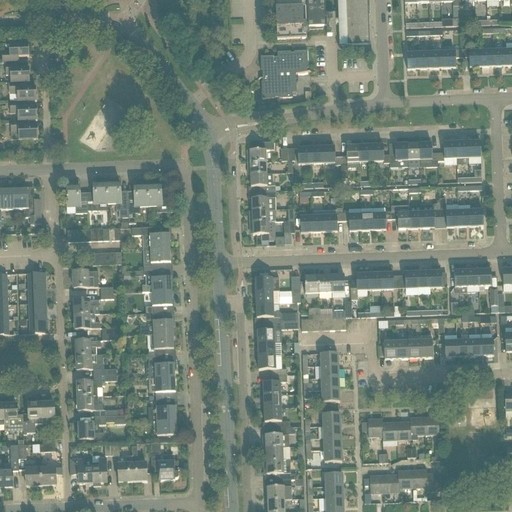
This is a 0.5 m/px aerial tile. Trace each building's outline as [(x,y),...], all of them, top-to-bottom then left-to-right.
[(275,0),(277,40),(307,39),(306,27),(305,0),(275,0)] [(343,0),(344,9),(343,9),(344,46),(368,45),(367,15),(364,15),(364,9),(367,9),(366,0),(343,0)] [(327,27),(327,36),(332,36),(335,26),(335,22),(333,22),(332,15),(327,16),(327,17),(324,17),(324,4),(318,4),(318,3),(308,3),(309,27),(310,27),(309,25),(315,24),(315,27),(327,27)] [(5,65),(19,64),(18,58),(29,58),(28,45),(9,45),(9,53),(2,53),(2,65),(5,65)] [(456,70),(455,60),(461,60),(461,51),(454,51),(455,54),(442,54),(443,70),(456,70)] [(481,69),(480,53),(468,54),(468,51),(461,51),(461,60),(469,59),(469,69),(481,69)] [(279,98),(279,100),(292,99),(292,94),(296,94),(296,95),(296,75),(312,73),(312,72),(307,73),(307,70),(308,70),(307,52),(294,53),(294,54),(290,54),(290,53),(277,54),(277,59),(274,59),(274,58),(260,58),(261,71),(264,71),(265,79),(258,80),(258,81),(262,80),(262,83),(261,83),(262,100),(275,100),(275,99),(279,98)] [(505,68),(505,52),(493,53),(493,69),(505,68)] [(493,69),(493,53),(480,53),(481,69),(493,69)] [(443,70),(442,54),(430,55),(430,71),(443,70)] [(419,71),(418,55),(406,56),(407,72),(419,71)] [(430,71),(430,55),(418,55),(419,71),(430,71)] [(19,71),(19,64),(5,65),(6,76),(10,76),(11,84),(30,83),(29,70),(19,71)] [(30,83),(11,84),(9,84),(9,95),(10,103),(36,102),(36,89),(26,90),(25,84),(30,83)] [(10,122),(37,121),(37,109),(26,109),(26,103),(36,103),(36,102),(10,103),(10,115),(18,114),(18,122),(10,122)] [(37,122),(37,121),(10,122),(11,134),(18,134),(19,142),(38,141),(37,128),(27,128),(27,122),(37,122)] [(250,164),(266,164),(266,152),(274,152),(274,144),(259,144),(259,152),(247,152),(247,160),(250,160),(250,164)] [(444,161),(456,160),(456,144),(443,145),(444,155),(438,155),(438,164),(445,163),(444,161)] [(468,166),(467,144),(456,144),(456,160),(456,166),(468,166)] [(481,165),(480,144),(467,144),(468,166),(481,165)] [(432,155),(431,145),(419,146),(420,162),(420,169),(421,169),(438,168),(437,164),(438,164),(438,155),(432,155)] [(408,162),(407,146),(395,147),(395,157),(389,157),(389,165),(390,170),(408,169),(408,162)] [(420,162),(419,146),(407,146),(408,162),(408,169),(420,169),(420,162)] [(383,147),(371,148),(371,164),(384,163),(384,166),(389,165),(389,157),(383,157),(383,147)] [(359,164),(358,148),(346,149),(347,158),(341,159),(341,167),(347,167),(347,164),(359,164)] [(359,164),(371,164),(371,148),(358,148),(359,164)] [(322,149),(310,150),(310,166),(323,165),(322,149)] [(334,149),(322,149),(323,165),(335,165),(335,167),(341,167),(341,159),(335,159),(334,149)] [(281,163),(287,163),(292,163),(294,163),(294,150),(281,151),(281,163)] [(310,166),(310,150),(297,150),(298,166),(310,166)] [(266,164),(250,164),(247,164),(248,172),(250,172),(250,177),(267,176),(266,164)] [(275,188),(273,188),(272,176),(267,176),(250,177),(251,189),(259,189),(259,194),(275,194),(275,188)] [(107,206),(107,188),(104,188),(104,185),(93,186),(93,201),(87,202),(87,208),(87,213),(107,212),(107,206)] [(110,188),(107,188),(107,206),(115,205),(116,212),(119,212),(120,220),(128,220),(128,212),(128,202),(121,203),(121,187),(118,187),(117,185),(109,185),(110,188)] [(140,209),(148,208),(148,190),(134,191),(134,202),(128,202),(128,212),(128,220),(129,226),(136,226),(135,215),(140,215),(140,209)] [(161,190),(148,190),(148,208),(156,208),(157,215),(169,214),(168,196),(168,205),(162,205),(161,190)] [(13,212),(13,191),(0,191),(0,222),(1,223),(1,212),(13,212)] [(14,211),(24,211),(24,219),(30,219),(30,227),(41,226),(40,201),(34,202),(34,199),(28,199),(28,191),(13,191),(13,212),(14,212),(14,211)] [(87,215),(87,213),(87,208),(81,209),(80,191),(66,191),(67,209),(76,209),(76,216),(87,215)] [(276,211),(276,199),(275,194),(259,194),(259,200),(251,200),(252,213),(276,211)] [(440,220),(440,205),(439,205),(433,206),(433,207),(421,207),(422,215),(422,230),(434,230),(434,220),(440,220)] [(422,215),(421,207),(409,208),(409,215),(410,231),(422,230),(422,215)] [(252,220),(252,225),(268,224),(276,224),(276,211),(252,213),(249,213),(249,220),(252,220)] [(483,228),(483,212),(471,213),(471,229),(483,228)] [(386,232),(386,222),(391,222),(391,213),(385,213),(385,216),(373,217),(374,232),(386,232)] [(410,231),(409,215),(397,216),(397,213),(391,213),(391,222),(398,221),(398,231),(407,231),(410,231)] [(459,229),(458,213),(440,214),(440,220),(446,220),(446,229),(452,229),(459,229)] [(471,229),(471,213),(458,213),(459,229),(468,229),(471,229)] [(343,223),(342,215),(337,215),(337,218),(324,218),(325,234),(337,234),(337,224),(343,223)] [(349,233),(362,233),(361,217),(348,217),(348,215),(342,215),(343,223),(349,223),(349,233)] [(373,217),(361,217),(362,233),(374,232),(373,217)] [(325,234),(324,218),(312,219),(313,235),(316,234),(325,234)] [(313,235),(312,219),(300,219),(301,235),(313,235)] [(294,223),(290,223),(284,224),(284,236),(295,235),(294,223)] [(275,241),(274,224),(268,224),(252,225),(250,225),(250,232),(252,232),(253,236),(252,236),(252,237),(260,237),(261,242),(275,241)] [(161,229),(151,229),(132,230),(132,238),(150,237),(151,251),(170,251),(170,236),(161,236),(161,229)] [(171,264),(170,251),(151,251),(151,268),(144,268),(144,273),(151,273),(163,272),(162,265),(171,264)] [(511,271),(502,271),(503,287),(511,287),(511,271)] [(172,293),(171,279),(163,279),(163,272),(151,273),(144,273),(144,277),(152,277),(152,287),(142,287),(143,294),(152,294),(172,293)] [(479,289),(478,272),(466,273),(467,289),(467,295),(479,295),(479,289)] [(478,272),(479,289),(491,288),(491,272),(478,272)] [(73,274),(74,290),(99,289),(98,273),(73,274)] [(467,289),(466,273),(454,273),(455,290),(455,296),(467,295),(467,289)] [(405,291),(418,291),(417,274),(405,275),(405,291)] [(429,274),(417,274),(418,291),(430,290),(429,274)] [(441,274),(429,274),(430,290),(442,290),(441,274)] [(28,276),(28,291),(46,290),(45,275),(28,276)] [(393,275),(380,276),(381,292),(393,292),(393,275)] [(356,282),(350,282),(351,302),(357,302),(357,293),(369,292),(368,276),(356,277),(356,282)] [(369,292),(381,292),(380,276),(368,276),(369,292)] [(344,277),(331,278),(331,295),(345,294),(344,277)] [(318,295),(318,278),(304,279),(305,296),(318,295)] [(331,278),(318,278),(318,295),(331,295),(331,278)] [(255,280),(256,294),(273,293),(272,280),(255,280)] [(46,305),(46,290),(28,291),(29,306),(46,305)] [(172,308),(172,293),(152,294),(152,316),(164,315),(164,308),(172,308)] [(273,306),(273,293),(256,294),(256,307),(273,306)] [(94,316),(94,308),(99,308),(98,302),(74,303),(75,317),(94,316)] [(29,306),(30,321),(47,320),(46,305),(29,306)] [(0,306),(0,321),(8,322),(8,307),(0,306)] [(298,325),(298,315),(281,315),(279,313),(273,313),(273,306),(256,307),(257,320),(265,320),(265,326),(298,325)] [(345,320),(345,313),(332,313),(333,316),(333,321),(334,321),(340,320),(345,320)] [(173,337),(173,322),(164,322),(164,315),(152,316),(153,329),(140,329),(140,338),(151,337),(154,337),(173,337)] [(94,324),(94,316),(75,317),(75,331),(99,330),(99,324),(94,324)] [(47,336),(47,320),(30,321),(30,336),(47,336)] [(0,337),(9,337),(8,322),(0,321),(0,337)] [(274,333),(281,332),(298,331),(298,325),(265,326),(265,332),(257,333),(258,346),(275,345),(274,333)] [(174,351),(173,337),(154,337),(151,337),(151,351),(149,352),(149,359),(166,358),(165,351),(174,351)] [(469,359),(481,358),(481,342),(469,343),(469,359)] [(493,342),(481,342),(481,358),(494,358),(493,342)] [(95,357),(95,349),(100,349),(100,343),(76,344),(76,358),(95,357)] [(396,344),(397,361),(409,361),(408,343),(396,344)] [(421,360),(420,343),(408,343),(409,361),(421,360)] [(432,343),(420,343),(421,360),(433,360),(432,343)] [(445,360),(457,359),(457,343),(444,344),(445,360)] [(457,343),(457,359),(469,359),(469,343),(457,343)] [(384,362),(397,361),(396,344),(384,344),(384,362)] [(275,358),(275,345),(258,346),(258,359),(275,358)] [(320,356),(321,368),(338,368),(338,355),(320,356)] [(102,371),(102,366),(103,365),(103,357),(95,357),(76,358),(77,372),(93,371),(93,378),(116,377),(116,371),(102,371)] [(175,380),(174,365),(166,365),(166,358),(149,359),(149,368),(155,368),(155,380),(175,380)] [(270,372),(271,378),(287,377),(286,371),(275,372),(275,358),(258,359),(259,372),(270,372)] [(321,380),(339,380),(338,368),(321,368),(321,380)] [(131,372),(127,372),(127,381),(138,381),(138,375),(131,375),(131,372)] [(102,390),(101,383),(117,383),(116,377),(93,378),(94,384),(77,385),(78,399),(97,398),(97,390),(102,390)] [(263,385),(263,398),(280,397),(280,384),(287,384),(287,377),(271,378),(271,384),(263,385)] [(175,394),(175,380),(155,380),(156,401),(167,401),(167,394),(175,394)] [(321,380),(322,392),(339,392),(339,380),(321,380)] [(322,392),(322,405),(323,405),(328,404),(340,404),(339,392),(322,392)] [(281,410),(280,397),(263,398),(264,411),(281,410)] [(97,406),(97,398),(78,399),(78,413),(102,412),(102,406),(97,406)] [(176,423),(176,408),(167,409),(167,401),(156,401),(157,423),(176,423)] [(42,426),(41,405),(28,406),(29,416),(23,416),(24,437),(27,437),(26,435),(35,435),(35,426),(42,426)] [(54,405),(41,405),(42,426),(48,426),(48,430),(54,430),(54,405)] [(24,431),(23,416),(17,417),(16,406),(4,407),(4,427),(5,432),(24,431)] [(272,424),(273,430),(289,430),(288,423),(282,423),(281,410),(264,411),(264,424),(272,424)] [(323,429),(340,428),(340,415),(322,416),(323,429)] [(128,426),(127,417),(118,417),(105,418),(95,418),(95,425),(78,426),(79,442),(104,441),(104,435),(98,435),(98,427),(106,427),(106,425),(115,424),(115,427),(128,426)] [(438,419),(424,420),(425,437),(439,437),(438,419)] [(396,425),(397,442),(411,442),(410,438),(410,420),(410,424),(396,425)] [(424,420),(410,420),(410,438),(425,437),(424,420)] [(383,439),(382,425),(382,421),(368,422),(367,422),(368,439),(383,439)] [(177,437),(176,423),(157,423),(157,445),(169,445),(168,437),(177,437)] [(397,442),(396,425),(382,425),(383,439),(383,443),(397,442)] [(341,440),(340,428),(323,429),(323,440),(341,440)] [(283,449),(282,436),(295,436),(295,432),(301,431),(301,429),(289,430),(273,430),(273,437),(265,437),(265,442),(262,442),(263,450),(265,450),(283,449)] [(341,452),(341,440),(323,440),(324,452),(341,452)] [(178,478),(178,463),(160,464),(159,456),(161,456),(160,445),(151,446),(152,473),(158,473),(159,483),(175,482),(175,481),(176,481),(178,480),(178,478)] [(40,454),(56,454),(55,446),(43,446),(40,447),(40,454)] [(19,461),(18,447),(11,448),(11,461),(19,461)] [(120,457),(119,447),(111,447),(111,457),(120,457)] [(132,459),(133,484),(147,483),(146,464),(137,464),(137,448),(132,448),(132,459)] [(265,450),(266,463),(283,463),(283,449),(265,450)] [(342,464),(341,452),(324,452),(324,465),(342,464)] [(435,455),(435,459),(431,459),(431,464),(440,463),(440,454),(435,455)] [(133,484),(132,459),(126,459),(126,465),(117,465),(118,485),(133,484)] [(107,485),(106,460),(99,460),(99,465),(92,465),(92,469),(93,486),(93,489),(101,488),(101,485),(107,485)] [(78,475),(79,486),(93,486),(92,469),(84,469),(83,461),(70,462),(71,477),(71,475),(78,475)] [(283,476),(283,463),(266,463),(266,468),(264,468),(264,476),(274,476),(275,482),(291,482),(296,481),(295,476),(291,476),(290,475),(283,476)] [(0,488),(12,488),(12,473),(12,472),(11,472),(5,472),(5,466),(0,466),(0,488)] [(26,488),(41,488),(40,471),(33,471),(33,466),(26,466),(26,488)] [(62,470),(40,471),(41,488),(56,487),(55,477),(62,477),(62,470)] [(426,472),(412,473),(413,490),(426,490),(426,494),(427,494),(426,472)] [(426,472),(427,494),(441,493),(441,476),(426,476),(426,472)] [(398,477),(384,478),(385,495),(399,495),(398,473),(398,477)] [(412,473),(398,473),(399,495),(399,491),(413,490),(412,473)] [(326,489),(343,488),(342,476),(325,476),(326,489)] [(370,496),(385,495),(384,478),(370,478),(370,496)] [(267,489),(267,502),(284,502),(284,501),(291,501),(291,482),(275,482),(275,489),(267,489)] [(343,500),(343,488),(326,489),(326,501),(343,500)] [(340,511),(344,511),(343,500),(326,501),(326,511),(340,511)] [(267,502),(267,511),(284,511),(284,502),(267,502)]
